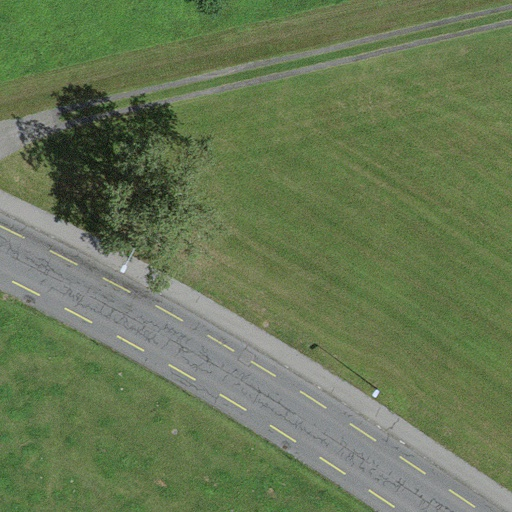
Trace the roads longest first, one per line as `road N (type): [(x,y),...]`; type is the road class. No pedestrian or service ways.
road 1 (track): [(0,134),(511,15)]
road 2 (tertiary): [(440,511),(179,337),(0,242)]
